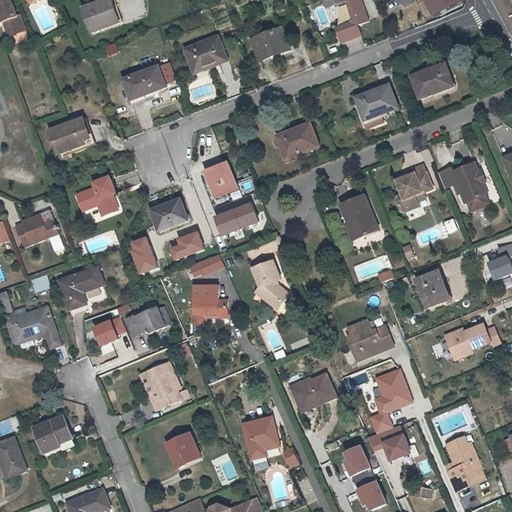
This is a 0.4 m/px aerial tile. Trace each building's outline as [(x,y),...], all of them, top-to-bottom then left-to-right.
[(0,0),(0,14),(2,22),(5,21),(11,37),(29,31),(17,0),(0,0)] [(121,21),(116,5),(114,0),(101,0),(84,5),(92,30),(121,21)] [(354,0),(327,0),(331,10),(350,3),(355,1),(354,0)] [(354,0),(355,1),(350,3),(356,19),(354,22),(339,28),(345,44),(365,37),(363,26),(373,22),(365,0),(354,0)] [(429,0),(437,13),(462,0),(429,0)] [(511,0),(497,0),(511,26),(511,0)] [(254,40),(261,61),(268,58),(271,63),(296,52),(289,33),(285,35),(283,29),(254,40)] [(227,61),(218,38),(185,50),(193,71),(216,62),(217,65),(227,61)] [(117,42),(107,48),(112,57),(121,51),(117,42)] [(450,74),(446,64),(412,78),(421,100),(451,88),(446,76),(450,74)] [(167,87),(157,65),(123,79),(132,102),(167,87)] [(388,79),(373,85),(375,92),(355,99),(359,108),(361,107),(366,121),(399,109),(388,79)] [(94,141),(84,118),(54,129),(62,153),(94,141)] [(274,139),(278,147),(281,146),(286,160),(320,148),(311,125),(274,139)] [(218,169),(219,171),(208,175),(217,198),(240,189),(230,164),(218,169)] [(475,165),(454,173),(458,183),(462,194),(466,204),(468,203),(472,213),(489,206),(485,197),(488,196),(483,184),(479,174),(475,165)] [(409,181),(399,185),(403,196),(399,198),(398,202),(402,211),(405,213),(420,207),(419,202),(426,199),(424,194),(434,189),(424,166),(406,174),(408,178),(409,181)] [(458,195),(462,194),(458,183),(454,173),(453,169),(439,175),(441,178),(445,188),(454,185),(458,195)] [(92,205),(93,208),(99,205),(103,217),(119,211),(114,195),(117,194),(111,178),(95,184),(97,189),(79,196),(83,208),(92,205)] [(243,183),(245,190),(253,188),(251,181),(243,183)] [(357,230),(362,240),(381,232),(366,197),(342,207),(351,227),(353,232),(357,230)] [(191,221),(183,200),(154,211),(162,231),(191,221)] [(257,203),(219,217),(226,237),(264,224),(257,203)] [(26,248),(62,234),(57,219),(53,210),(44,213),(45,215),(38,218),(37,216),(25,220),(25,223),(18,225),(26,248)] [(446,222),(450,234),(460,231),(455,218),(446,222)] [(3,222),(0,223),(0,231),(5,244),(10,242),(3,222)] [(353,232),(351,227),(348,228),(354,243),(362,240),(357,230),(353,232)] [(409,261),(416,258),(412,248),(411,247),(404,250),(409,261)] [(199,264),(202,273),(215,268),(216,271),(226,267),(221,255),(220,256),(199,264)] [(276,310),(289,293),(281,287),(280,287),(278,282),(284,279),(276,261),(255,269),(263,288),(257,294),(276,310)] [(202,273),(199,264),(191,267),(195,276),(202,273)] [(215,268),(202,273),(203,276),(216,271),(215,268)] [(104,286),(98,269),(61,281),(70,310),(88,304),(83,292),(104,286)] [(450,297),(438,271),(416,281),(427,308),(450,297)] [(391,274),(381,278),(383,283),(393,279),(391,274)] [(37,294),(53,289),(49,275),(33,280),(37,294)] [(196,287),(196,314),(194,314),(193,323),(206,322),(206,314),(219,314),(219,317),(228,316),(228,301),(219,300),(219,286),(196,287)] [(292,296),(289,293),(276,310),(278,312),(292,296)] [(34,336),(35,338),(49,334),(54,349),(64,346),(50,307),(11,321),(18,341),(34,336)] [(155,311),(163,330),(168,328),(167,326),(172,324),(165,308),(160,310),(160,309),(155,311)] [(163,330),(155,311),(138,318),(137,316),(130,319),(137,336),(144,333),(146,337),(163,330)] [(123,319),(121,312),(111,315),(114,323),(123,319)] [(366,353),(368,358),(379,353),(377,349),(384,347),(385,351),(395,347),(387,327),(379,330),(375,332),(371,323),(370,320),(350,328),(353,336),(350,337),(357,356),(366,353)] [(494,342),(489,330),(487,324),(467,332),(448,339),(456,356),(475,349),(494,342)] [(489,330),(494,342),(495,346),(502,343),(496,327),(489,330)] [(447,335),(448,339),(467,332),(465,328),(447,335)] [(19,344),(35,338),(34,336),(18,341),(19,344)] [(476,353),(475,349),(456,356),(457,360),(476,353)] [(286,350),(276,353),(279,360),(288,357),(286,350)] [(359,361),(368,358),(366,353),(357,356),(359,361)] [(160,399),(155,401),(159,411),(182,402),(178,392),(181,390),(170,364),(149,373),(154,384),(160,399)] [(303,387),(312,408),(338,397),(327,374),(312,381),(314,386),(305,389),(304,387),(303,387)] [(301,383),(303,387),(304,387),(305,389),(314,386),(312,381),(310,378),(301,383)] [(303,387),(301,383),(292,386),(294,391),(303,387)] [(148,386),(155,401),(160,399),(154,384),(148,386)] [(303,387),(294,391),(303,412),(312,408),(303,387)] [(60,442),(74,436),(66,417),(37,429),(47,454),(63,448),(61,445),(60,442)] [(250,453),(265,450),(279,446),(276,435),(275,435),(274,431),(275,430),(272,419),(244,426),(250,453)] [(203,457),(192,434),(169,444),(180,467),(203,457)] [(402,434),(383,442),(392,463),(411,455),(402,434)] [(75,439),(74,436),(60,442),(61,445),(75,439)] [(464,483),(482,475),(476,460),(477,459),(470,443),(466,444),(464,437),(447,444),(457,468),(448,472),(456,492),(466,487),(464,483)] [(29,472),(17,439),(0,445),(0,455),(9,479),(29,472)] [(360,447),(341,455),(350,476),(369,468),(360,447)] [(266,456),(265,450),(250,453),(252,460),(266,456)] [(287,454),(289,459),(296,457),(294,451),(287,454)] [(296,457),(289,459),(293,468),(300,464),(296,457)] [(484,480),(482,475),(464,483),(466,487),(484,480)] [(377,484),(358,492),(366,511),(368,511),(386,505),(377,484)] [(411,494),(423,496),(425,487),(413,485),(411,494)] [(425,487),(423,496),(433,498),(435,489),(425,487)] [(106,511),(113,510),(105,491),(70,505),(73,511),(106,511)] [(238,511),(237,508),(232,510),(233,511),(262,511),(262,510),(257,499),(252,502),(256,511),(238,511)] [(200,500),(171,511),(233,511),(232,510),(220,505),(206,511),(200,500)] [(256,511),(252,502),(237,508),(238,511),(256,511)]
